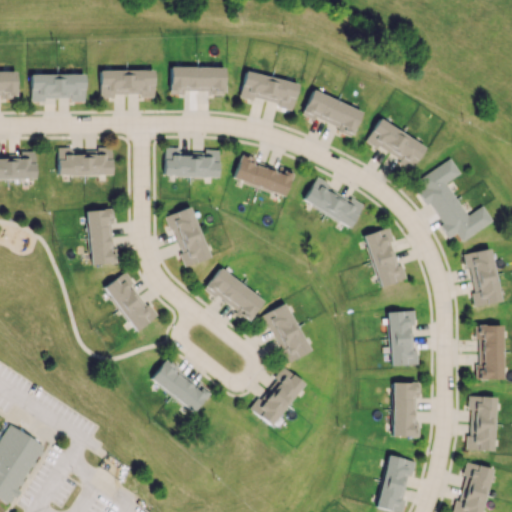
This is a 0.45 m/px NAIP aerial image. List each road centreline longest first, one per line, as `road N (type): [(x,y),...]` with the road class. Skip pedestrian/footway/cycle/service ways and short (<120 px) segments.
road 1 (residential): [(420,511),(447,419),(445,295),(422,230),(393,200),(320,156),(227,129),(0,125)]
road 2 (residential): [(140,124),(143,237),(167,289),(199,312)]
road 3 (residential): [(185,328),(199,312),(237,342),(255,374),(239,386),(227,381),(191,350),(185,328)]
